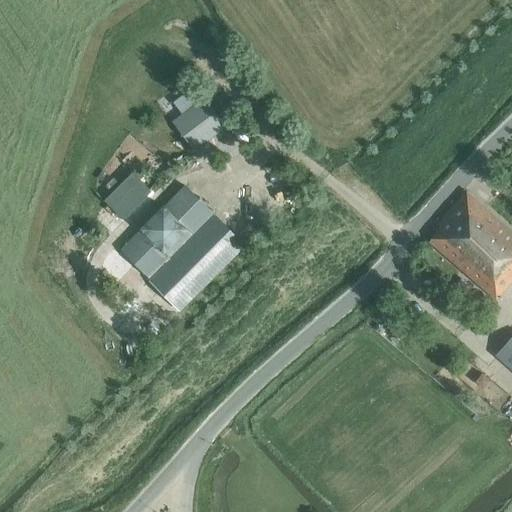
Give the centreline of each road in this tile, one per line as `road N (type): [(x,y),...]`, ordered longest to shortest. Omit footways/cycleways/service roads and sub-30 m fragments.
road 1 (unclassified): [(199,442),(398,257),(511,130)]
road 2 (track): [(272,143),(343,190),(406,247)]
